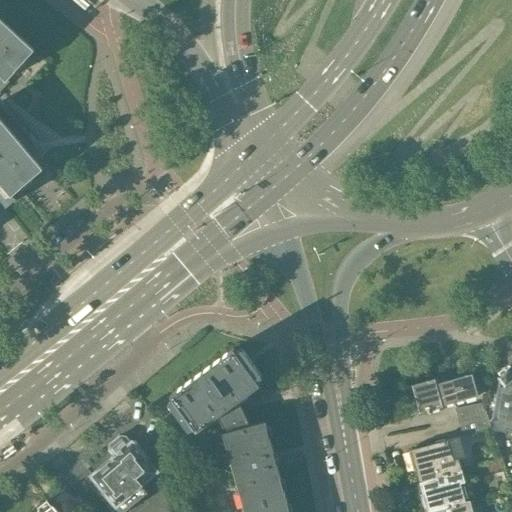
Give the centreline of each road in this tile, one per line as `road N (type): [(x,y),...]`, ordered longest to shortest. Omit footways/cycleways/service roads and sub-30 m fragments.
road 1 (residential): [(0,475),(151,345),(148,291)]
road 2 (secondary): [(282,179),(285,223),(340,413)]
road 3 (primary): [(282,179),(359,102),(429,0)]
road 4 (primary): [(178,226),(0,373)]
road 5 (residential): [(178,226),(117,204),(0,298)]
road 6 (secondary): [(340,413),(345,277),(399,228)]
road 7 (primary): [(384,0),(328,78),(260,149)]
road 8 (residential): [(138,0),(190,52),(260,149)]
road 9 (primary): [(0,405),(69,360),(148,291)]
road 10 (primary): [(148,291),(282,179)]
road 11 (primary): [(228,0),(232,53),(260,149)]
road 12 (primary): [(282,179),(399,228)]
